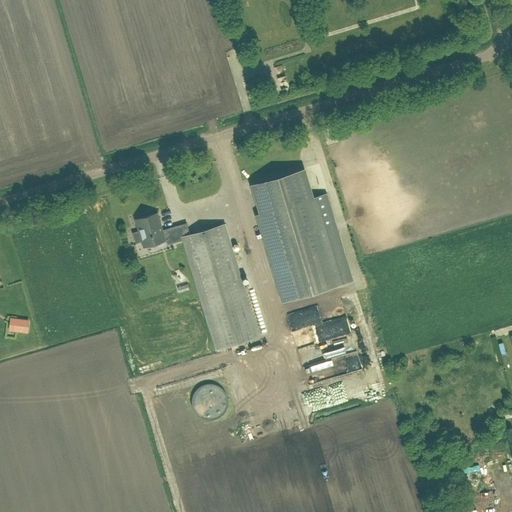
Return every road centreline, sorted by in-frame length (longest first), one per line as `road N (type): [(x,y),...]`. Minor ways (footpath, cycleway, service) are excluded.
road 1 (unclassified): [(0,202),(510,47)]
road 2 (track): [(238,356),(142,385),(180,511)]
